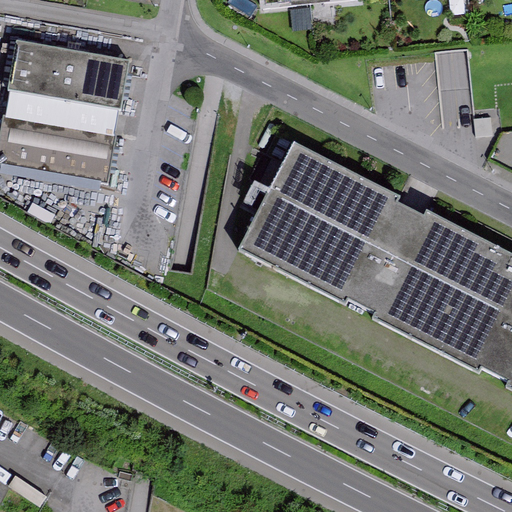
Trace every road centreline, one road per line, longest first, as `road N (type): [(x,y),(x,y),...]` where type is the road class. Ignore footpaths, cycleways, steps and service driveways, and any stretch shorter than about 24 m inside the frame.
road 1 (trunk): [(503,511),(0,248)]
road 2 (trunk): [(0,302),(399,511)]
road 3 (residential): [(173,0),(170,20),(180,42),(511,212)]
